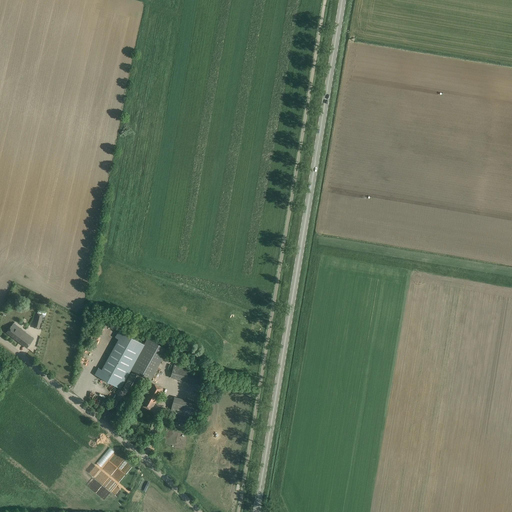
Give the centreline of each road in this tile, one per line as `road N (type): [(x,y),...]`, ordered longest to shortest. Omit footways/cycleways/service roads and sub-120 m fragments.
road 1 (unclassified): [(238,511),(324,0)]
road 2 (primary): [(256,511),(342,0)]
road 3 (unclassified): [(199,511),(0,338)]
